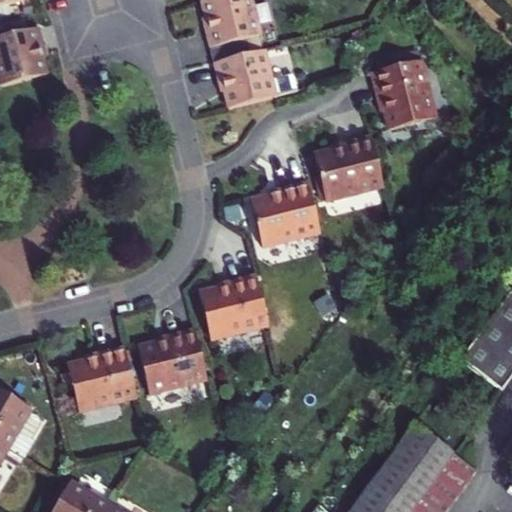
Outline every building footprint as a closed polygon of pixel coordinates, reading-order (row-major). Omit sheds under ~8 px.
[(264,0),(214,0),(221,26),(218,27),(221,43),(271,30),(264,0)] [(12,82),(58,71),(50,39),(54,38),(51,23),(0,36),(12,82)] [(275,45),(226,58),(230,76),(234,75),(242,104),(309,87),(304,70),(283,75),(275,45)] [(431,56),(380,69),(387,98),(392,97),(400,125),(446,114),(431,56)] [(395,182),(383,131),(351,138),(353,143),(324,151),(336,197),(395,182)] [(331,229),(318,178),(289,185),(290,190),(262,197),(273,244),(331,229)] [(280,322),(268,272),(239,278),(240,282),(211,289),(222,337),(280,322)] [(511,384),(511,299),(467,359),(508,390),(511,384)] [(218,375),(206,326),(176,332),(177,337),(148,344),(160,390),(218,375)] [(148,393),(135,343),(104,351),(105,355),(77,362),(88,408),(148,393)] [(0,436),(16,446),(17,446),(32,456),(43,437),(41,436),(49,421),(47,415),(38,409),(41,406),(0,381),(0,436)] [(451,511),(485,468),(420,422),(352,511),(451,511)] [(0,474),(16,446),(0,436),(0,474)] [(115,511),(121,503),(80,479),(61,511),(115,511)] [(137,511),(121,503),(115,511),(137,511)]
